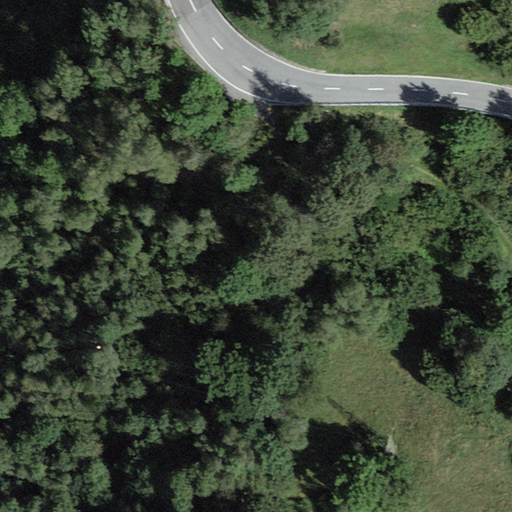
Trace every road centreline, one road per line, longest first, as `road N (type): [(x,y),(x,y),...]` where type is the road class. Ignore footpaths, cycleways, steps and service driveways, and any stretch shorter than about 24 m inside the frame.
road 1 (track): [(233,59),(245,94),(262,111),(438,169),(511,256)]
road 2 (tertiary): [(188,0),(233,59),(268,79),(511,103)]
